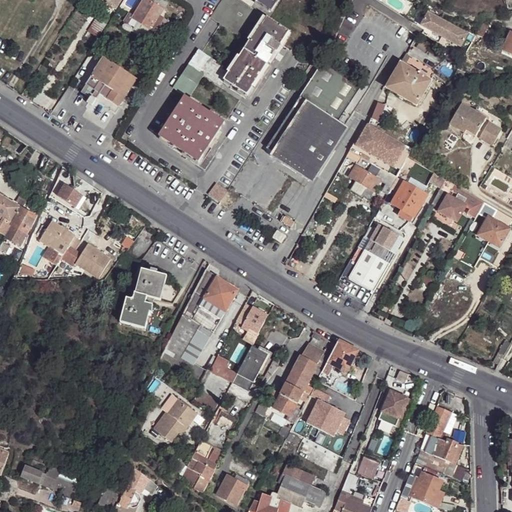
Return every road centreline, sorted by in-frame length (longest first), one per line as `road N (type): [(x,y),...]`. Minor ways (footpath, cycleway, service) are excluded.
road 1 (primary): [(0,104),(296,299),(482,386)]
road 2 (tertiary): [(482,386),(486,511)]
